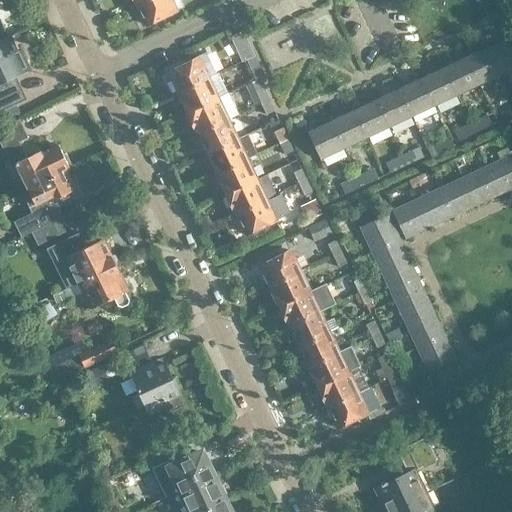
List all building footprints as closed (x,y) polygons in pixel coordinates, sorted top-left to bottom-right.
[(180,0),(151,0),(138,7),(146,25),(184,7),(180,0)] [(0,39),(10,35),(10,33),(6,35),(0,21),(0,39)] [(246,58),(255,54),(243,30),(231,36),(242,60),(246,58)] [(10,35),(0,39),(0,111),(26,99),(16,77),(31,70),(21,50),(18,51),(10,35)] [(511,35),(487,47),(501,73),(511,67),(511,35)] [(487,47),(466,57),(479,83),(501,73),(487,47)] [(246,58),(246,59),(257,79),(265,75),(255,54),(246,58)] [(169,70),(178,91),(215,73),(209,60),(201,64),(198,57),(169,70)] [(444,67),(456,94),(479,83),(466,57),(444,67)] [(422,78),(433,105),(456,94),(444,67),(422,78)] [(215,73),(178,91),(189,112),(228,93),(218,73),(216,74),(215,73)] [(433,105),(422,78),(399,89),(411,115),(433,105)] [(251,83),(261,103),(269,99),(260,79),(251,83)] [(399,89),(375,100),(388,126),(411,115),(399,89)] [(238,114),(228,93),(189,112),(198,132),(228,120),(227,119),(238,114)] [(269,99),(261,103),(266,114),(274,110),(269,99)] [(352,111),(365,137),(388,126),(375,100),(352,111)] [(511,114),(511,102),(499,109),(503,118),(511,114)] [(352,111),(330,121),(343,148),(365,137),(352,111)] [(471,122),(475,131),(491,124),(486,114),(471,122)] [(16,165),(29,191),(52,179),(51,177),(70,168),(58,145),(42,152),(41,150),(26,157),(18,141),(28,137),(19,119),(0,127),(0,143),(11,165),(16,163),(16,164),(16,165)] [(198,132),(207,152),(236,137),(228,120),(198,132)] [(343,148),(330,121),(308,131),(320,158),(343,148)] [(475,131),(471,122),(453,130),(457,140),(475,131)] [(274,131),(279,142),(288,138),(283,127),(274,131)] [(207,152),(218,173),(246,159),(257,154),(247,134),(237,138),(236,137),(207,152)] [(432,146),(437,156),(454,148),(449,137),(432,146)] [(288,138),(279,142),(285,154),(293,150),(288,138)] [(403,153),(408,163),(423,156),(418,146),(403,153)] [(511,155),(486,167),(499,193),(511,186),(511,150),(510,151),(511,155)] [(408,163),(403,153),(401,154),(400,152),(383,160),(389,172),(408,163)] [(218,173),(227,193),(256,179),(246,159),(218,173)] [(499,193),(486,167),(461,178),(474,205),(499,193)] [(52,179),(23,193),(34,214),(16,223),(23,237),(33,232),(53,221),(64,216),(58,203),(55,205),(53,201),(74,190),(65,171),(70,168),(51,177),(52,179)] [(294,172),(299,182),(307,179),(301,168),(294,172)] [(358,175),(363,185),(378,177),(374,168),(358,175)] [(227,193),(237,213),(266,200),(276,195),(266,174),(256,179),(227,193)] [(363,185),(358,175),(340,184),(345,193),(363,185)] [(439,189),(451,215),(474,205),(461,178),(439,189)] [(307,179),(299,182),(305,195),(312,191),(307,179)] [(417,199),(430,225),(451,215),(439,189),(417,199)] [(237,213),(247,234),(290,213),(280,193),(276,195),(266,200),(237,213)] [(388,209),(396,225),(399,224),(405,237),(430,225),(417,199),(394,210),(393,207),(388,209)] [(361,226),(374,252),(400,241),(393,227),(396,225),(388,209),(384,210),(386,214),(361,226)] [(33,232),(40,246),(60,235),(53,221),(33,232)] [(67,287),(69,286),(115,263),(103,238),(87,245),(80,232),(48,248),(67,287)] [(327,244),(332,255),(341,251),(335,240),(327,244)] [(400,241),(374,252),(384,275),(411,264),(400,241)] [(261,263),(271,284),(300,271),(290,249),(261,263)] [(341,251),(332,255),(338,267),(347,262),(341,251)] [(384,275),(396,300),(422,288),(411,264),(384,275)] [(70,287),(69,286),(67,287),(52,294),(56,305),(82,293),(89,308),(114,296),(118,305),(121,306),(127,303),(128,299),(124,292),(128,290),(116,265),(70,287)] [(300,271),(271,284),(280,304),(309,290),(300,271)] [(352,281),(358,294),(367,289),(361,277),(352,281)] [(433,311),(422,288),(396,300),(407,323),(433,311)] [(367,289),(358,294),(364,304),(373,300),(367,289)] [(315,302),(309,290),(280,304),(291,326),(320,312),(319,311),(329,307),(324,297),(315,302)] [(433,311),(407,323),(418,346),(444,334),(433,311)] [(291,326),(300,345),(333,330),(332,329),(338,327),(333,318),(324,322),(320,312),(291,326)] [(365,325),(370,336),(379,332),(374,320),(365,325)] [(336,337),(333,330),(300,345),(309,366),(338,352),(332,338),(336,337)] [(379,332),(370,336),(376,348),(385,344),(379,332)] [(444,334),(418,346),(429,371),(455,358),(444,334)] [(78,354),(84,368),(117,352),(111,339),(87,350),(78,354)] [(48,369),(78,354),(87,350),(82,340),(43,358),(48,369)] [(139,393),(131,397),(136,409),(144,405),(149,416),(158,412),(160,415),(155,417),(157,421),(149,424),(156,438),(164,435),(165,437),(180,430),(183,437),(196,431),(179,395),(180,394),(177,389),(179,388),(174,377),(172,378),(165,361),(158,364),(157,361),(154,362),(153,360),(150,362),(144,350),(127,357),(133,370),(128,372),(139,393)] [(348,372),(338,352),(309,366),(318,385),(348,372)] [(384,365),(392,382),(401,378),(393,361),(384,365)] [(85,372),(92,389),(109,381),(101,364),(85,372)] [(348,372),(318,385),(328,405),(367,389),(362,379),(353,383),(348,372)] [(401,378),(392,382),(400,399),(409,395),(401,378)] [(367,389),(328,405),(338,427),(379,407),(370,388),(367,389)] [(376,505),(378,511),(384,511),(427,492),(416,469),(436,460),(425,437),(397,451),(407,472),(374,488),(381,503),(376,505)] [(181,492),(216,476),(215,475),(214,475),(202,452),(191,457),(184,443),(145,461),(150,472),(156,469),(169,497),(181,491),(181,492)] [(216,476),(181,492),(170,497),(177,511),(197,511),(227,499),(216,476)] [(427,492),(384,511),(453,511),(447,500),(434,507),(427,492)] [(198,511),(230,511),(225,500),(227,500),(227,499),(198,511)]
